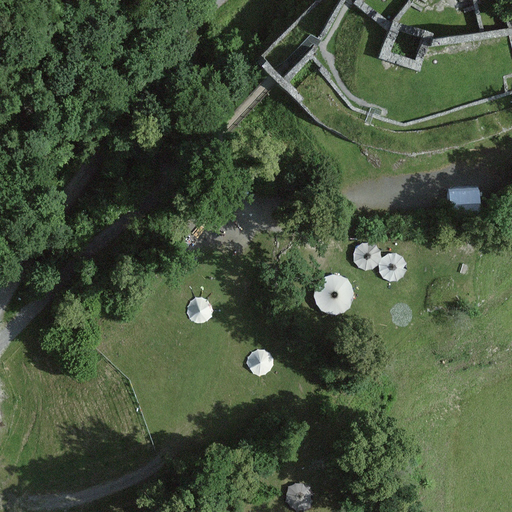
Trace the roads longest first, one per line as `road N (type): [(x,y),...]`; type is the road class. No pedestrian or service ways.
road 1 (track): [(220,0),(108,140),(0,307)]
road 2 (track): [(0,336),(274,77)]
